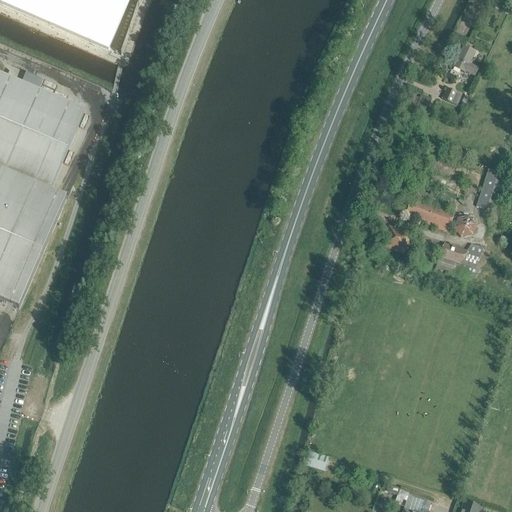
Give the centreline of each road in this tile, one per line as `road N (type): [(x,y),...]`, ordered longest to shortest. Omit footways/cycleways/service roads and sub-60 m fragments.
road 1 (unclassified): [(249,511),(373,143),(441,0)]
road 2 (unclassified): [(46,511),(182,93),(223,0)]
road 3 (primary): [(266,315),(335,113),(386,0)]
road 4 (unknown): [(0,56),(73,89),(87,109),(0,319)]
